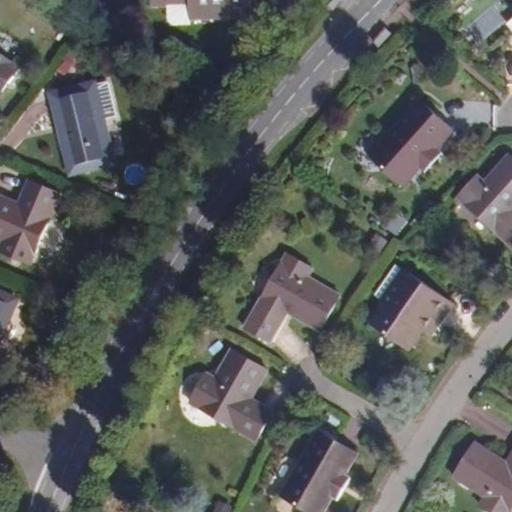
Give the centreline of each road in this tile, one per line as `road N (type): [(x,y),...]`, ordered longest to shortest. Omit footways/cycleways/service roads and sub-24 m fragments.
road 1 (tertiary): [(384,0),(255,143),(121,343),(63,456)]
road 2 (residential): [(511,318),(417,445)]
